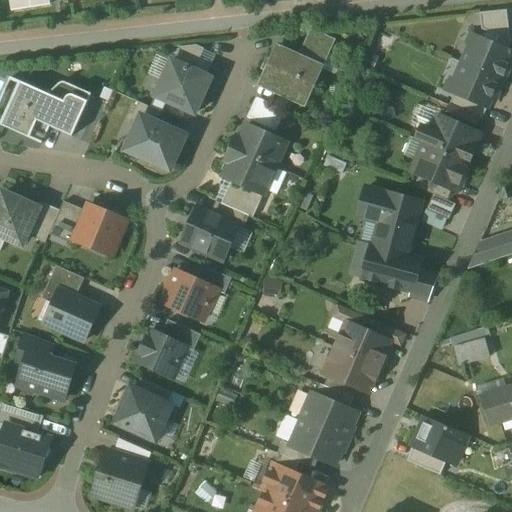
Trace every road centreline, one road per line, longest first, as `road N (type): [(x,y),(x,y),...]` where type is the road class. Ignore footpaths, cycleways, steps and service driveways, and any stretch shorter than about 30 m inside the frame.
road 1 (residential): [(511,139),(355,511)]
road 2 (residential): [(150,206),(155,248),(109,354),(57,511)]
road 3 (residential): [(150,206),(187,181),(243,51)]
road 4 (residential): [(0,158),(113,182),(150,206)]
